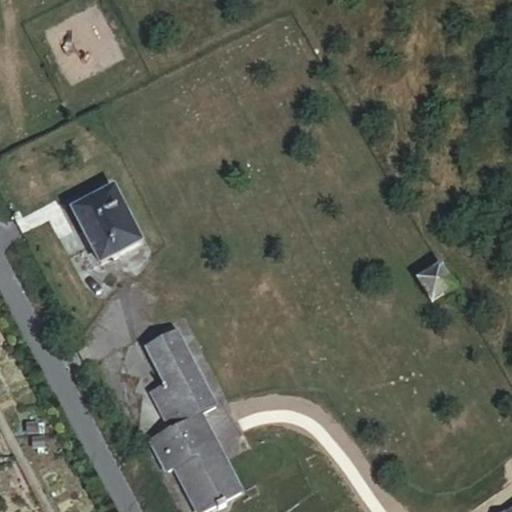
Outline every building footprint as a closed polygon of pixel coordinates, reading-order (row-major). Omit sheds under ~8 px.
[(139,246),(111,193),(71,214),(99,267),(139,246)] [(452,291),(439,269),(415,282),(428,305),(452,291)] [(215,410),(175,335),(143,352),(163,390),(183,427),(201,417),(215,410)] [(412,386),(365,402),(373,426),(420,411),(412,386)] [(183,427),(163,390),(152,396),(171,433),(183,427)] [(209,511),(242,494),(201,417),(183,427),(171,433),(151,444),(167,475),(175,471),(196,511),(209,511)]
